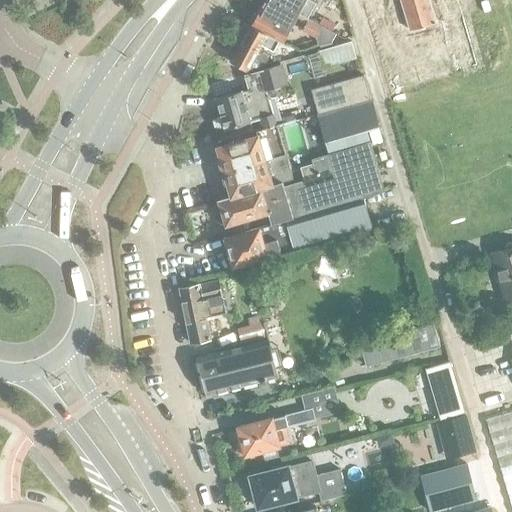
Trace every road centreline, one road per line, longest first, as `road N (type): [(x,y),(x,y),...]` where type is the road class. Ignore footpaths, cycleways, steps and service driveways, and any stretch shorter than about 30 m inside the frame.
road 1 (residential): [(113,113),(158,156),(169,182),(153,250),(192,442)]
road 2 (secondary): [(167,511),(68,350)]
road 3 (secondary): [(28,372),(134,511)]
road 4 (tertiary): [(89,95),(3,235)]
road 5 (tertiary): [(50,242),(113,113)]
road 6 (tertiary): [(113,113),(179,0)]
road 7 (secondary): [(68,350),(83,325),(86,296),(71,260),(50,242)]
road 8 (tertiary): [(166,0),(141,21),(89,95)]
